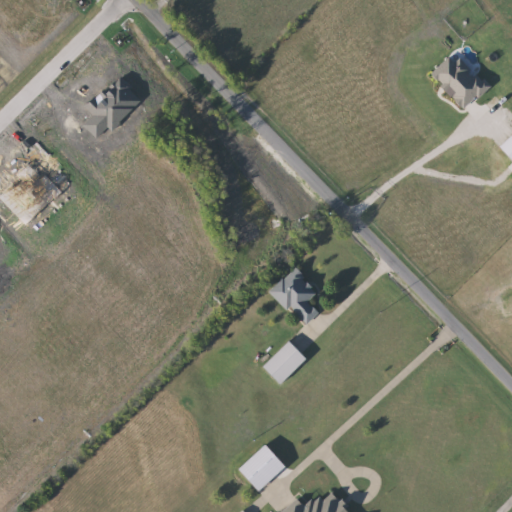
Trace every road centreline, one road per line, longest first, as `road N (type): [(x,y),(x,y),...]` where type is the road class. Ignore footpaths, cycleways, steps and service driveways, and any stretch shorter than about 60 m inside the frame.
road 1 (residential): [(140,0),(511,387)]
road 2 (residential): [(115,0),(0,119)]
